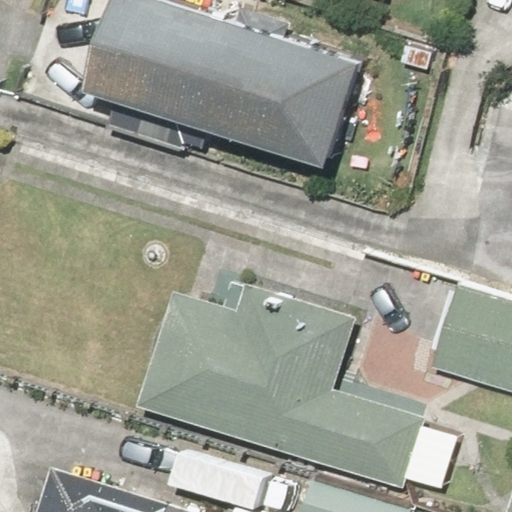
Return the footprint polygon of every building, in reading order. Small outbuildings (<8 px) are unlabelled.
[(265,0),(169,0),(131,93),(331,175),(384,48),(265,0)] [(288,319),(189,279),(157,398),(393,494),(413,417),(354,393),(379,299),(302,267),(288,319)] [(511,302),(464,289),(439,378),(511,398),(511,302)] [(229,511),(74,460),(56,511),(229,511)] [(415,511),(314,483),(306,511),(415,511)]
